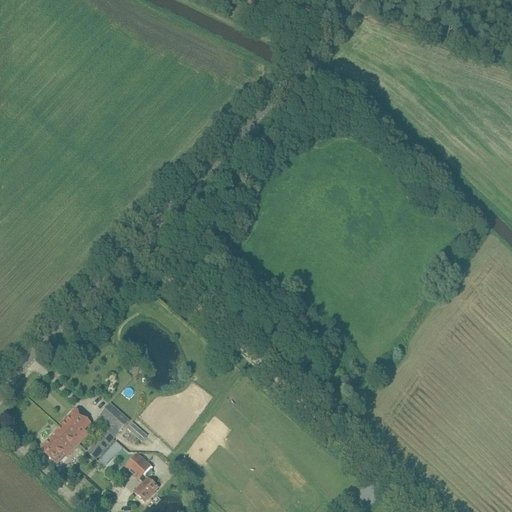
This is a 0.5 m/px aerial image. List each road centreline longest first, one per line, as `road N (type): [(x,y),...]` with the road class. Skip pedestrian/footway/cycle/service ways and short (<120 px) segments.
road 1 (tertiary): [(0,391),(361,0)]
road 2 (unknown): [(0,421),(90,511)]
